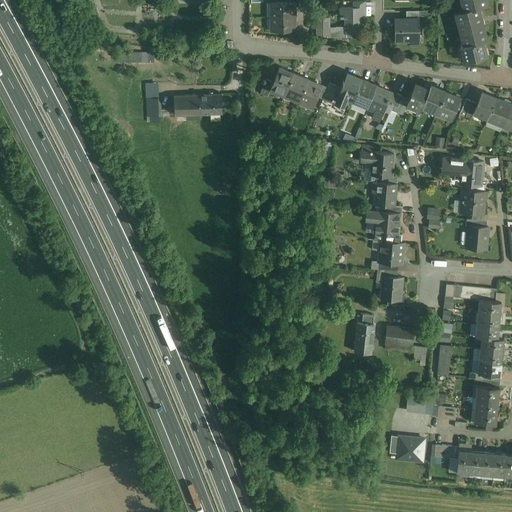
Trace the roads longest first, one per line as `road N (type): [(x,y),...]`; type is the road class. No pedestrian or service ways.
road 1 (motorway): [(239,511),(180,362),(0,0)]
road 2 (motorway): [(0,57),(117,293),(205,511)]
road 3 (residential): [(379,62),(248,49),(238,42),(238,0)]
road 4 (residential): [(501,79),(379,62)]
